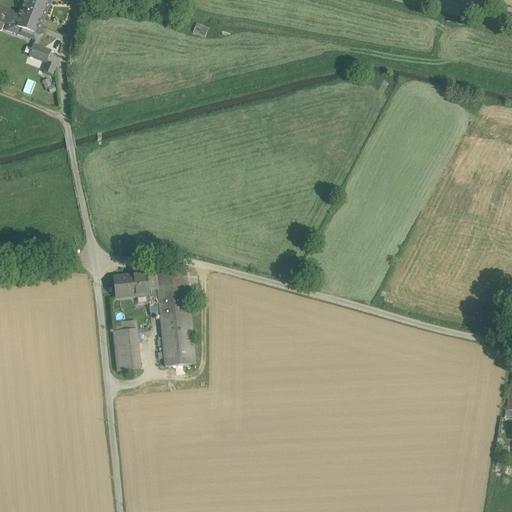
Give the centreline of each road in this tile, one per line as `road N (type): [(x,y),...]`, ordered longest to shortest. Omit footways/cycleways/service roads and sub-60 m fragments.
road 1 (track): [(124,511),(100,258),(67,118),(66,58),(77,0)]
road 2 (track): [(511,348),(212,266),(100,258)]
